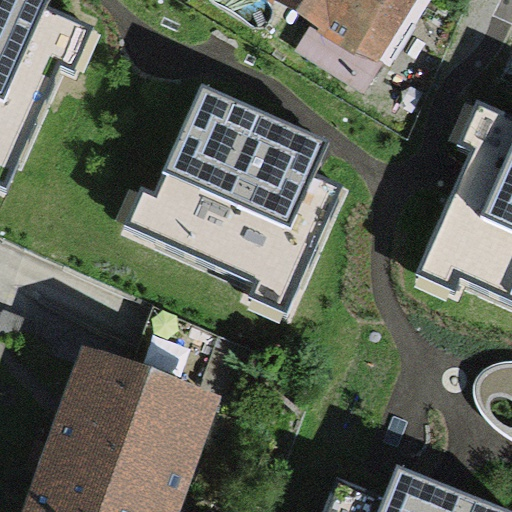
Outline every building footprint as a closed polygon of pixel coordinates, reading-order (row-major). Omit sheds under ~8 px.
[(0,0),(0,193),(8,197),(60,76),(71,81),(91,35),(47,16),(53,0),(0,0)] [(271,0),(378,64),(417,0),(271,0)] [(141,187),(125,223),(257,283),(252,295),(286,311),(340,193),(309,179),(324,145),(284,126),(204,89),(156,194),(141,187)] [(458,149),(477,158),(421,284),(458,300),(463,289),(511,310),(511,125),(475,109),(458,149)] [(87,355),(29,511),(173,511),(214,401),(87,355)] [(484,370),(478,378),(475,390),(479,406),(487,417),(499,432),(511,440),(511,439),(511,361),(498,364),(484,370)] [(487,511),(403,477),(390,508),(348,490),(339,511),(487,511)]
